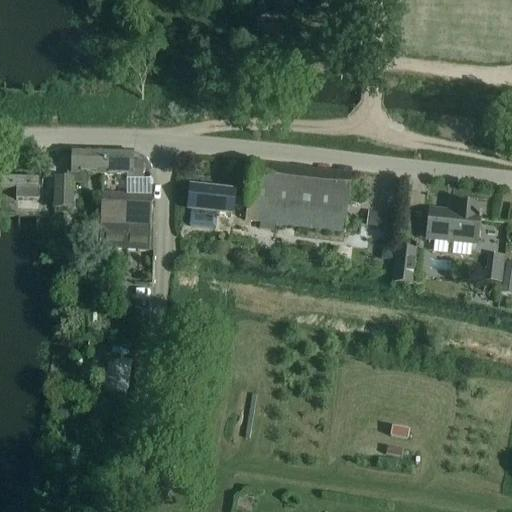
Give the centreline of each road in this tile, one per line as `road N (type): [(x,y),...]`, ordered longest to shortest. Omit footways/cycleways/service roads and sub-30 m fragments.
road 1 (unclassified): [(133,511),(160,283),(162,143)]
road 2 (tertiary): [(162,143),(511,179)]
road 3 (tertiary): [(0,138),(162,143)]
